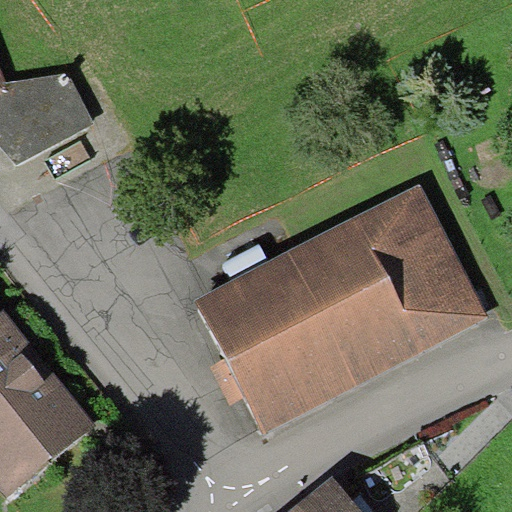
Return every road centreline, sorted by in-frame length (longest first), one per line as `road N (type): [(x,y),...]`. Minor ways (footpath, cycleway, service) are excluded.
road 1 (residential): [(228,502),(0,223)]
road 2 (residential): [(511,358),(291,462),(228,502)]
